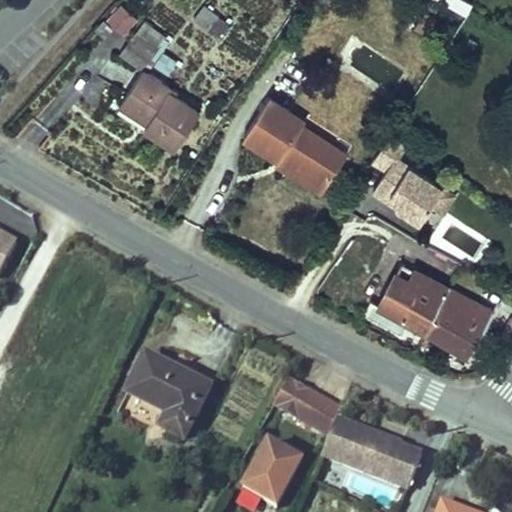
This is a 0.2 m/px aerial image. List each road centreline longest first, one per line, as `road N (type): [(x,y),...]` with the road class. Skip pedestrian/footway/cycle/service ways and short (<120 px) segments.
road 1 (tertiary): [(0,151),(253,303),(483,416)]
road 2 (unknown): [(98,210),(0,372)]
